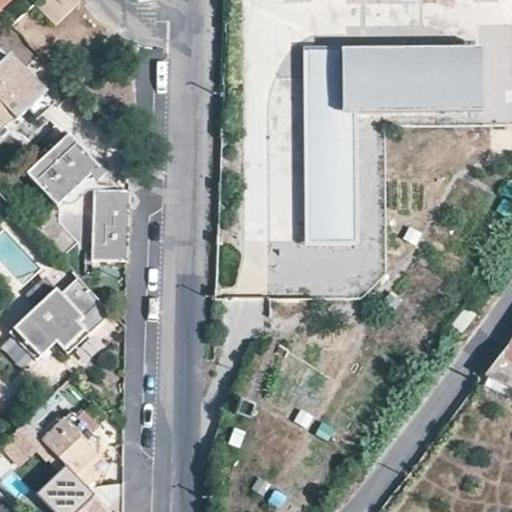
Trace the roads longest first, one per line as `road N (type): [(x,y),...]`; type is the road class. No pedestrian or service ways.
road 1 (residential): [(192,20),(174,486)]
road 2 (residential): [(352,511),(426,427),(511,306)]
